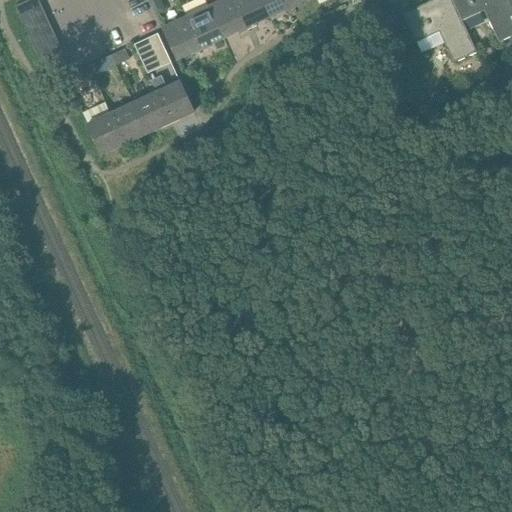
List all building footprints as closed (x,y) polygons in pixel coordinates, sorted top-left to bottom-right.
[(21,18),(43,7),(39,0),(29,0),(16,6),(21,18)] [(240,34),(248,30),(234,0),(223,0),(209,6),(224,38),(238,31),(240,34)] [(255,23),(270,17),(261,0),(234,0),(248,30),(257,26),(255,23)] [(285,13),(294,9),(289,0),(261,0),(270,17),(284,10),(285,13)] [(301,2),(305,0),(289,0),(294,9),(302,5),(301,2)] [(434,0),(403,14),(421,54),(445,43),(454,63),(477,52),(462,20),(452,0),(434,0)] [(452,0),(462,20),(485,10),(499,42),(511,36),(511,10),(507,0),(452,0)] [(210,45),(224,38),(209,6),(186,17),(202,51),(211,47),(210,45)] [(26,29),(48,18),(43,7),(21,18),(26,29)] [(194,55),(202,51),(186,17),(163,28),(178,60),(193,52),(194,55)] [(31,39),(53,29),(48,18),(26,29),(31,39)] [(36,50),(58,40),(53,29),(31,39),(36,50)] [(149,51),(163,44),(158,34),(144,40),(149,51)] [(41,61),(63,51),(58,40),(36,50),(41,61)] [(112,55),(116,65),(130,59),(125,49),(112,55)] [(46,72),(68,62),(63,51),(41,61),(46,72)] [(103,71),(116,65),(112,55),(98,62),(103,71)] [(66,77),(70,87),(84,80),(79,70),(66,77)] [(171,123),(194,112),(180,82),(157,92),(171,123)] [(148,134),(171,123),(157,92),(134,103),(148,134)] [(125,144),(148,134),(134,103),(111,113),(125,144)] [(102,155),(125,144),(111,113),(88,124),(102,155)]
